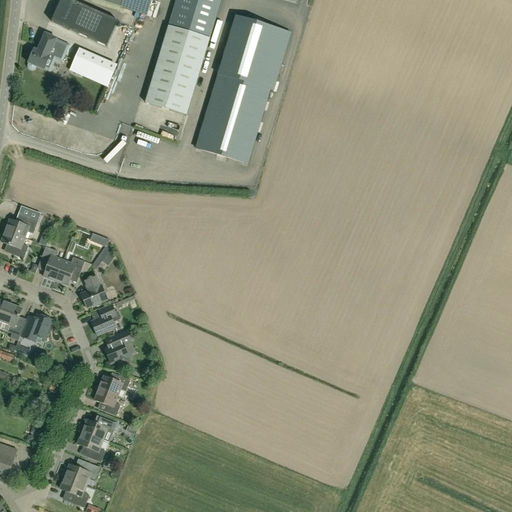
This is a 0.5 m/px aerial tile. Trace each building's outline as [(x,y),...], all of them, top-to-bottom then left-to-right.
[(69,0),(61,0),(51,22),(106,47),(117,21),(69,0)] [(147,15),(151,0),(123,0),(121,7),(147,15)] [(175,0),(175,2),(169,22),(211,35),(221,0),(175,0)] [(290,33),(236,16),(196,148),(248,164),(271,88),(273,88),(290,33)] [(151,22),(143,19),(139,28),(148,31),(151,22)] [(167,31),(144,103),(186,115),(207,46),(209,39),(211,35),(169,22),(167,31)] [(33,50),(27,63),(28,64),(27,66),(27,68),(29,70),(31,71),(33,70),(35,69),(36,67),(44,70),(44,68),(50,71),(55,60),(62,63),(69,46),(56,40),(56,39),(44,34),(37,51),(33,50)] [(88,79),(97,58),(79,50),(70,71),(88,79)] [(107,87),(116,66),(97,58),(88,79),(107,87)] [(112,113),(117,107),(112,102),(107,108),(112,113)] [(9,220),(5,231),(24,239),(27,232),(33,235),(38,222),(26,218),(23,225),(9,220)] [(22,245),(24,239),(5,231),(1,243),(15,248),(12,255),(23,260),(28,247),(22,245)] [(43,277),(55,282),(63,261),(55,258),(58,252),(45,247),(40,261),(48,264),(43,277)] [(106,256),(110,259),(113,259),(116,255),(110,251),(106,256)] [(63,261),(55,282),(67,286),(72,273),(79,276),(84,262),(73,258),(70,264),(63,261)] [(107,301),(101,285),(100,286),(96,276),(83,281),(87,291),(80,294),(87,309),(94,306),(96,307),(99,306),(100,304),(107,301)] [(0,322),(2,323),(9,305),(0,300),(0,322)] [(9,305),(2,323),(7,325),(9,328),(7,333),(11,334),(10,339),(18,342),(23,329),(15,326),(22,309),(9,305)] [(115,313),(112,305),(98,311),(101,318),(91,322),(97,336),(115,329),(112,322),(119,319),(120,318),(118,313),(116,313),(115,313)] [(44,340),(52,320),(38,315),(36,320),(29,317),(21,338),(34,343),(37,337),(44,340)] [(75,332),(69,335),(72,342),(78,338),(75,332)] [(118,365),(121,366),(127,364),(129,361),(127,358),(128,357),(122,342),(129,339),(126,332),(113,337),(116,344),(104,349),(111,365),(117,362),(118,365)] [(0,350),(0,356),(1,357),(1,359),(12,362),(17,364),(20,358),(15,356),(14,356),(3,352),(0,350)] [(104,377),(99,389),(118,396),(120,389),(126,391),(130,380),(118,376),(116,381),(104,377)] [(115,402),(118,396),(99,389),(94,401),(106,406),(104,412),(116,417),(120,406),(116,404),(115,402)] [(87,421),(82,433),(102,441),(105,435),(107,436),(112,435),(117,423),(103,417),(100,426),(87,421)] [(32,434),(31,436),(28,437),(26,442),(33,445),(38,431),(33,428),(31,433),(32,434)] [(102,441),(82,433),(77,445),(90,450),(87,458),(101,463),(105,452),(104,450),(100,448),(102,441)] [(0,444),(0,474),(8,477),(17,450),(0,444)] [(69,465),(65,477),(86,486),(89,478),(95,481),(100,468),(86,463),(83,471),(69,465)] [(86,486),(65,477),(60,490),(74,495),(71,503),(84,509),(89,496),(86,492),(84,491),(86,486)]
